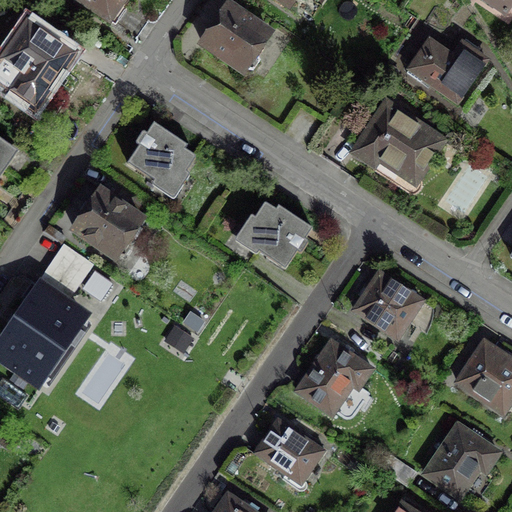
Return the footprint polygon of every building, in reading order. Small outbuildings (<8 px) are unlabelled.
[(137,0),(82,0),(120,26),(137,0)] [(310,0),(270,0),(298,19),(310,0)] [(511,0),(472,0),(511,28),(511,0)] [(289,40),(239,7),(212,52),(261,85),(289,40)] [(89,59),(37,25),(0,80),(0,82),(49,119),(89,59)] [(458,58),(435,43),(411,78),(470,117),(504,67),(468,43),(458,58)] [(452,143),(391,104),(356,159),(417,197),(452,143)] [(213,158),(162,124),(136,165),(166,185),(161,193),(181,204),(213,158)] [(0,176),(18,150),(0,137),(0,176)] [(158,219),(111,188),(79,232),(128,267),(158,219)] [(272,199),(246,244),(294,276),(321,231),(272,199)] [(68,245),(46,276),(79,299),(85,290),(97,272),(101,268),(68,245)] [(435,302),(389,271),(359,315),(406,346),(435,302)] [(118,286),(97,272),(85,290),(106,304),(118,286)] [(98,316),(42,279),(0,344),(0,353),(53,388),(98,316)] [(511,351),(494,338),(461,384),(511,423),(511,351)] [(382,370),(336,339),(299,392),(345,424),(382,370)] [(3,379),(0,383),(0,395),(20,409),(28,397),(3,379)] [(336,451),(285,416),(260,452),(312,487),(336,451)] [(511,456),(461,423),(425,477),(475,510),(511,456)] [(427,484),(411,473),(404,483),(419,494),(427,484)] [(265,511),(236,490),(219,511),(265,511)] [(427,511),(410,499),(399,511),(427,511)]
